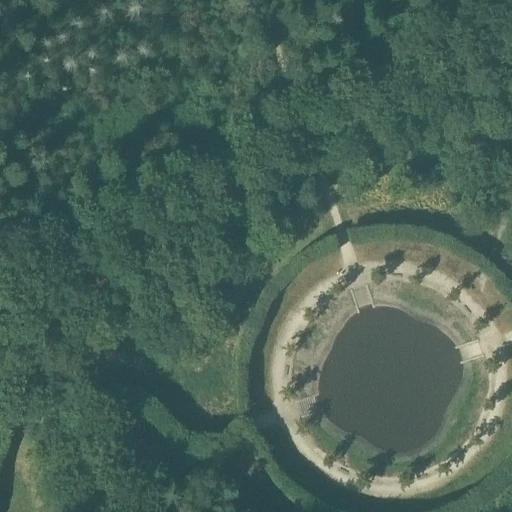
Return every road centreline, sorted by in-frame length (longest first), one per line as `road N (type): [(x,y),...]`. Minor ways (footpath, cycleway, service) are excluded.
road 1 (track): [(299,115),(0,271)]
road 2 (track): [(261,0),(353,276)]
road 3 (track): [(299,115),(511,0)]
